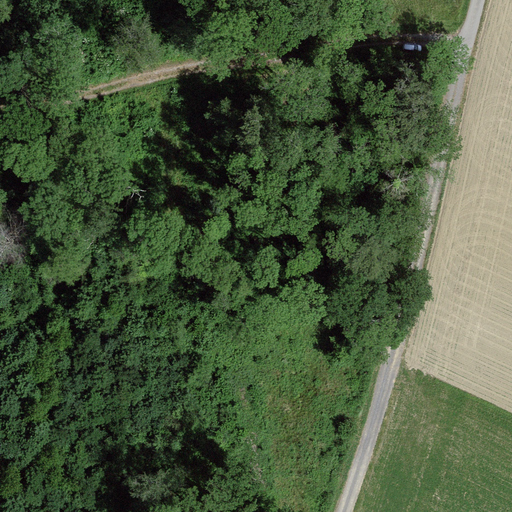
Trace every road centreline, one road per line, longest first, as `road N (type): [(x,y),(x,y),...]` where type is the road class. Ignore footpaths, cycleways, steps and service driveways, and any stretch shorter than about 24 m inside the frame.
road 1 (track): [(343,511),(374,421),(460,51)]
road 2 (track): [(0,86),(49,87),(167,39),(460,51)]
